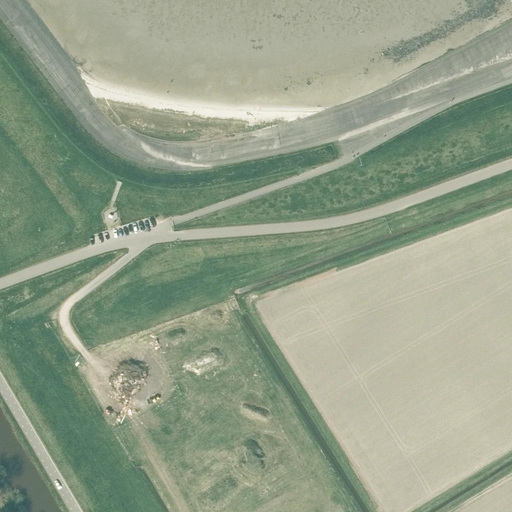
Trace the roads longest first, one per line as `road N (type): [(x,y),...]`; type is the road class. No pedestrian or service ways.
road 1 (unclassified): [(511,164),(337,223),(118,239),(0,284)]
road 2 (track): [(89,358),(62,315),(148,237)]
road 3 (unclassified): [(75,511),(0,381)]
